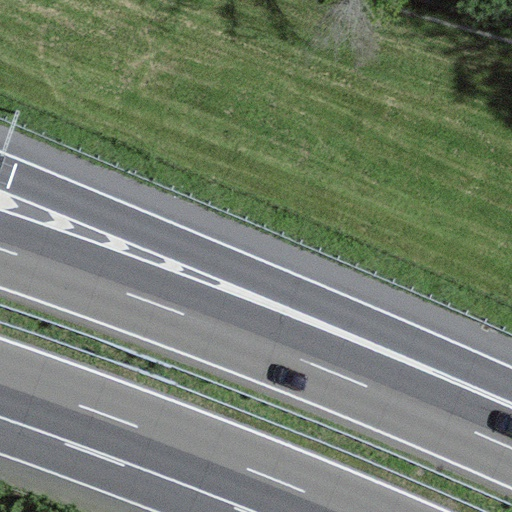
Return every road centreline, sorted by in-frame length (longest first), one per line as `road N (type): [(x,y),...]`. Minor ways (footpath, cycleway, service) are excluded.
road 1 (motorway): [(511,435),(166,239),(0,171)]
road 2 (motorway): [(511,448),(0,249)]
road 3 (motorway): [(0,378),(351,511)]
